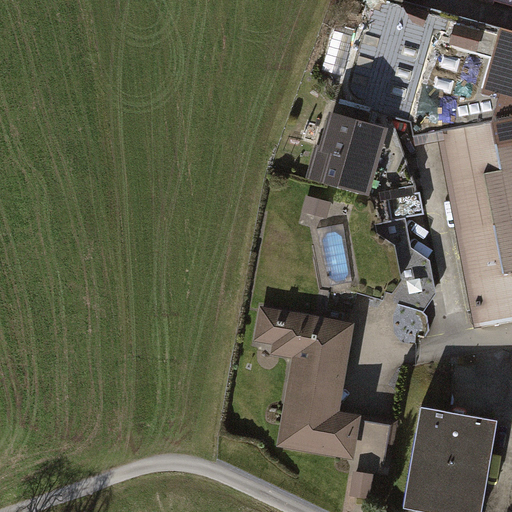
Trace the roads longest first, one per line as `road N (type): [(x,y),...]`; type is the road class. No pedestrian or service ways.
road 1 (track): [(18,511),(171,463),(292,511)]
road 2 (unknown): [(511,346),(371,359)]
